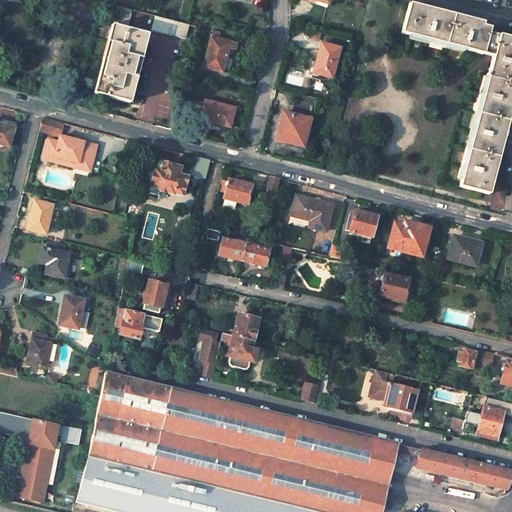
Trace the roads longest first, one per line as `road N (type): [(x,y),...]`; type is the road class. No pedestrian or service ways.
road 1 (residential): [(511,350),(198,277),(199,226),(217,151)]
road 2 (residential): [(511,460),(113,362)]
road 3 (unclassified): [(245,158),(511,228)]
road 4 (unclassified): [(37,105),(217,151)]
road 5 (residential): [(279,0),(278,36),(245,158)]
road 6 (residential): [(0,255),(37,105)]
